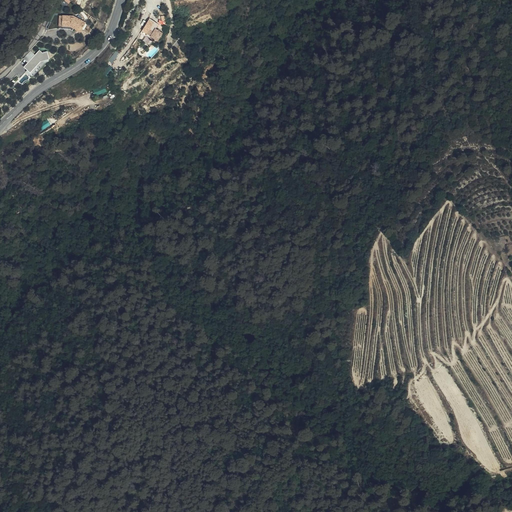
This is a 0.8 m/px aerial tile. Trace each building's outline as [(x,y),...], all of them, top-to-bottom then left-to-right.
[(160,14),(153,10),(148,18),(152,20),(155,22),(157,18),(160,14)] [(60,25),(61,15),(59,14),(57,27),(68,28),(70,29),(72,27),(69,25),(60,25)] [(83,22),(74,17),(72,16),(61,15),(60,25),(69,25),(72,27),(79,30),(81,26),(83,22)] [(152,20),(150,24),(157,28),(160,30),(164,23),(157,18),(155,22),(152,20)] [(40,50),(25,66),(31,72),(41,61),(50,58),(48,51),(43,52),(40,50)] [(110,65),(104,73),(109,77),(115,69),(110,65)] [(106,85),(93,88),(95,95),(107,92),(106,85)]
